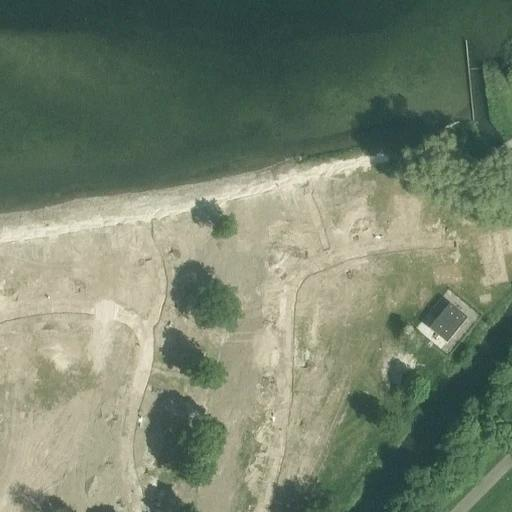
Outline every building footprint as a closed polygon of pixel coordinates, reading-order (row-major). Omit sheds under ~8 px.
[(327,183),(311,182),(309,220),(325,221),(327,183)] [(408,230),(419,231),(420,195),(395,194),(393,241),(407,241),(408,230)] [(373,250),(377,209),(349,206),(345,237),(359,238),(358,249),(373,250)] [(204,263),(206,219),(174,218),(173,229),(186,230),(185,262),(204,263)] [(481,285),(498,284),(496,231),(479,232),(481,285)] [(126,242),(111,242),(112,286),(127,285),(126,242)] [(41,287),(53,275),(22,244),(10,256),(41,287)] [(80,286),(96,285),(95,244),(79,244),(80,286)] [(287,268),(288,253),(273,251),(272,266),(287,268)] [(287,270),(271,267),(264,297),(280,301),(287,270)] [(302,311),(313,275),(297,270),(286,306),(302,311)] [(467,319),(449,304),(428,329),(446,344),(467,319)] [(324,311),(311,344),(328,351),(341,317),(324,311)] [(62,367),(84,353),(59,316),(38,330),(62,367)] [(121,316),(108,319),(115,358),(129,355),(121,316)] [(196,331),(155,329),(155,344),(195,346),(196,331)] [(293,372),(301,338),(288,335),(280,369),(293,372)] [(11,336),(1,345),(11,357),(3,364),(12,374),(19,368),(27,378),(39,368),(11,336)] [(397,388),(399,350),(384,349),(382,387),(397,388)] [(45,455),(12,466),(24,503),(57,493),(45,455)] [(102,511),(104,482),(91,482),(89,511),(102,511)]
